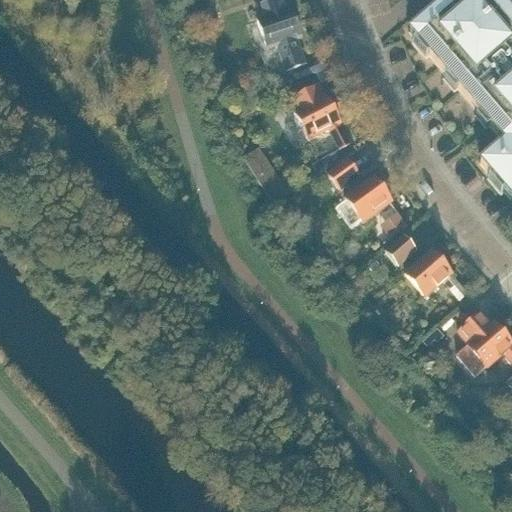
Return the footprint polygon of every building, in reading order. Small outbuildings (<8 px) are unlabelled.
[(257,22),(266,51),(278,48),(286,71),(308,63),(300,40),(302,40),(292,11),(290,11),(285,0),(264,0),(257,3),(262,20),(257,22)] [(480,168),(509,202),(511,199),(511,23),(504,14),(508,10),(511,6),(511,0),(479,0),(471,7),(466,0),(452,13),(446,6),(410,37),(458,93),(504,148),(480,168)] [(199,27),(214,22),(208,3),(193,8),(196,17),(196,19),(199,27)] [(300,93),(320,84),(316,75),(296,83),(300,93)] [(324,99),(319,88),(290,102),(296,114),(294,115),(308,143),(331,131),(342,152),(313,167),(317,175),(353,156),(338,127),(341,126),(326,98),(324,99)] [(339,193),(360,179),(347,161),(327,175),(339,193)] [(362,225),(392,204),(374,179),(344,200),(362,225)] [(388,238),(405,226),(397,215),(380,227),(388,238)] [(398,269),(417,253),(404,238),(385,253),(398,269)] [(425,299),(452,276),(432,253),(405,276),(425,299)] [(463,305),(469,300),(457,286),(451,292),(463,305)] [(492,325),(480,313),(456,336),(467,347),(487,370),(503,356),(511,367),(511,344),(494,324),(492,325)] [(443,340),(436,332),(421,345),(426,350),(434,344),(436,346),(443,340)]
